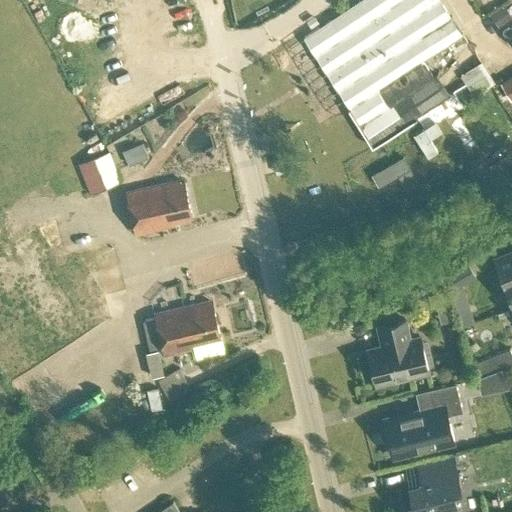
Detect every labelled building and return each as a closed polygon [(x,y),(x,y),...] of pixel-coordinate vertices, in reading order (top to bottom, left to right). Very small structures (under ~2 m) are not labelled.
[(361,0),(317,29),(305,37),(373,145),(450,94),(436,72),(433,74),(424,60),(427,58),(463,34),(453,18),(441,0),(361,0)] [(498,26),(511,16),(511,14),(505,4),(490,14),(498,26)] [(510,43),(511,42),(511,23),(502,30),(510,43)] [(461,75),(473,96),(495,83),(483,62),(461,75)] [(511,74),(500,82),(511,102),(511,101),(511,74)] [(457,99),(444,104),(462,149),(475,144),(457,99)] [(414,129),(425,154),(439,148),(432,132),(442,128),(437,118),(414,129)] [(110,151),(79,163),(91,192),(122,180),(110,151)] [(371,168),(377,184),(390,179),(395,191),(417,182),(405,153),(371,168)] [(283,157),(274,159),(276,172),(286,170),(283,157)] [(181,182),(180,179),(125,191),(135,233),(163,226),(163,225),(192,216),(184,181),(181,182)] [(49,266),(41,235),(0,243),(0,266),(3,276),(49,266)] [(66,256),(79,301),(125,288),(112,243),(66,256)] [(511,300),(511,252),(495,263),(496,265),(496,264),(504,283),(505,283),(511,300)] [(478,272),(472,260),(446,277),(453,300),(464,295),(460,282),(478,272)] [(450,302),(447,289),(428,294),(431,306),(450,302)] [(148,351),(152,364),(155,374),(164,372),(157,348),(162,347),(163,354),(191,347),(190,344),(220,337),(212,302),(209,302),(209,299),(153,312),(154,316),(142,319),(150,350),(148,351)] [(468,308),(457,313),(462,327),(474,322),(468,308)] [(77,338),(59,311),(20,337),(37,364),(77,338)] [(383,347),(368,351),(376,383),(429,371),(421,338),(411,340),(406,320),(378,327),(383,347)] [(511,361),(511,353),(509,347),(476,361),(482,374),(507,363),(511,361)] [(158,379),(163,387),(184,374),(179,367),(158,379)] [(509,387),(501,367),(477,376),(481,392),(509,387)] [(390,420),(392,430),(387,431),(390,444),(395,443),(398,453),(454,440),(448,415),(464,411),(457,382),(416,392),(416,394),(421,392),(425,411),(390,420)] [(162,407),(158,386),(147,388),(151,410),(162,407)] [(100,424),(137,410),(129,389),(92,403),(100,424)] [(402,501),(404,511),(456,511),(459,511),(454,489),(461,487),(458,472),(454,473),(450,456),(416,464),(420,482),(407,484),(411,501),(405,503),(404,501),(402,501)] [(0,462),(0,504),(21,490),(1,462),(0,462)] [(199,511),(197,511),(181,511),(173,500),(155,511),(199,511)]
